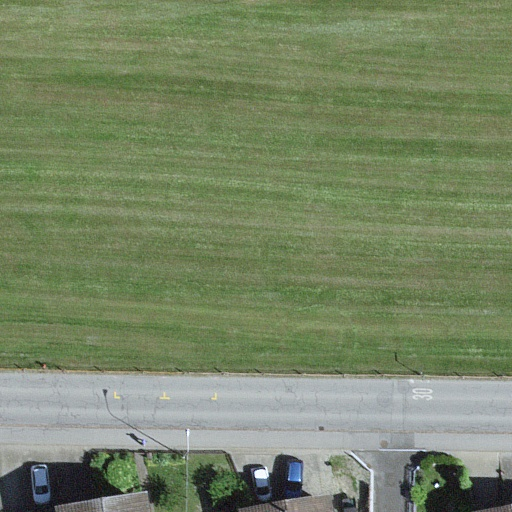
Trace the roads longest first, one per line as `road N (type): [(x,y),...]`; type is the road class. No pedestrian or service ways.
road 1 (tertiary): [(392,407),(0,399)]
road 2 (tertiary): [(511,408),(392,407)]
